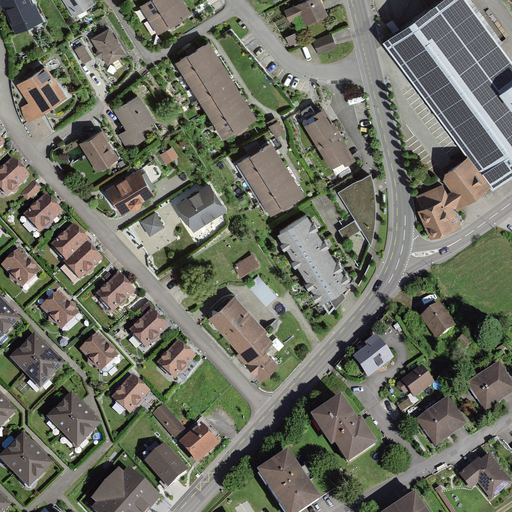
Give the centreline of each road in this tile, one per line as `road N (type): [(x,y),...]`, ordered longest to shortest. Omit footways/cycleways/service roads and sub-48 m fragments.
road 1 (residential): [(271,415),(32,153),(3,103),(0,50)]
road 2 (tertiary): [(271,415),(385,284),(399,255)]
road 3 (tertiary): [(372,66),(405,217),(399,255)]
road 4 (residential): [(372,66),(321,74),(294,65),(236,0)]
road 5 (residential): [(422,471),(363,391),(399,365)]
road 6 (tertiary): [(184,511),(271,415)]
road 7 (tertiary): [(399,255),(443,248),(511,201)]
road 8 (unknown): [(314,201),(354,268),(350,298),(360,314)]
